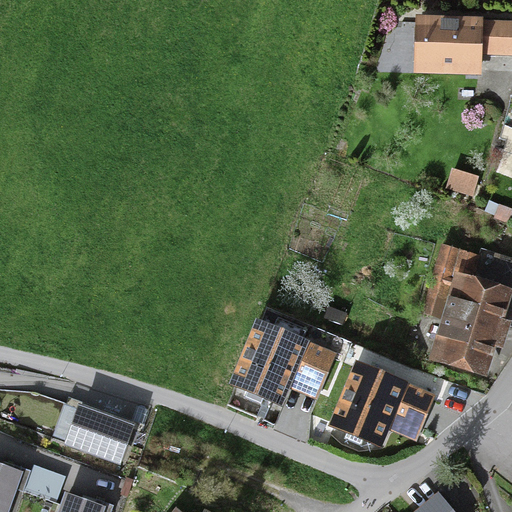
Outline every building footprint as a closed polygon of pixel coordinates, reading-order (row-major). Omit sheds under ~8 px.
[(511,61),(511,27),(414,24),(412,80),(478,83),(479,60),(511,61)] [(493,235),(498,221),(473,211),(468,222),(478,226),(476,229),(493,235)] [(442,247),(432,276),(451,282),(437,325),(423,366),(482,386),(511,299),(469,285),(478,259),(442,247)] [(417,319),(437,325),(451,282),(432,276),(417,319)] [(313,406),(332,363),(254,328),(225,393),(279,417),(288,395),(313,406)] [(431,403),(353,369),(324,436),(378,459),(387,437),(411,448),(431,403)] [(123,462),(137,421),(79,402),(65,442),(123,462)] [(7,511),(20,472),(0,465),(0,511),(7,511)] [(102,511),(104,509),(64,496),(59,511),(102,511)] [(443,511),(435,502),(422,511),(443,511)]
